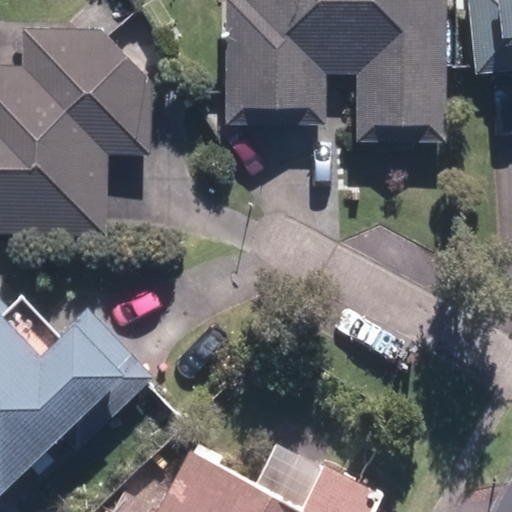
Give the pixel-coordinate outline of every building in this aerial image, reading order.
[(452,131),(451,0),(232,0),(232,123),(334,123),(334,66),(362,66),(362,131),(452,131)] [(511,0),(478,0),(486,70),(511,67),(511,0)] [(0,225),(113,228),(115,145),(158,147),(160,76),(162,76),(108,26),(34,24),(33,63),(0,62),(0,225)] [(0,289),(0,470),(11,481),(80,415),(90,426),(154,366),(99,308),(57,349),(0,289)] [(314,506),(199,447),(165,511),(372,511),(385,489),(336,464),(314,506)]
